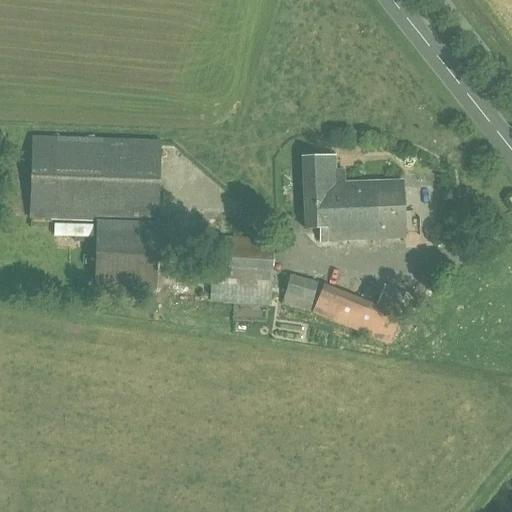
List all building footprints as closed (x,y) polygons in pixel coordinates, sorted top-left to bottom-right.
[(154,296),(160,142),(32,137),(29,218),(97,220),(95,294),(154,296)] [(320,242),(405,238),(403,181),(336,184),(335,157),(302,157),(305,229),(319,229),(320,242)] [(273,240),(213,237),(212,302),(246,303),(272,303),(273,240)] [(318,283),(290,276),(285,295),(313,302),(318,283)] [(399,316),(323,284),(312,312),(387,344),(399,316)] [(400,315),(408,294),(386,286),(378,306),(400,315)]
